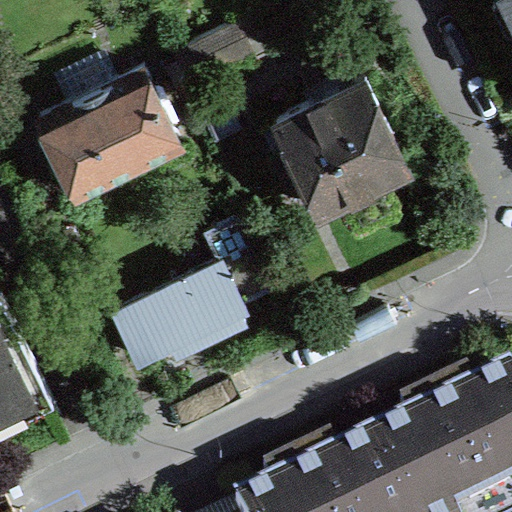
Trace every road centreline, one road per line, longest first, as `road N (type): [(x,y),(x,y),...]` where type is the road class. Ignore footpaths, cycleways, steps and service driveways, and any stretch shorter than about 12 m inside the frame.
road 1 (residential): [(511,270),(13,511)]
road 2 (unknown): [(99,470),(0,235)]
road 3 (residential): [(413,0),(511,211)]
